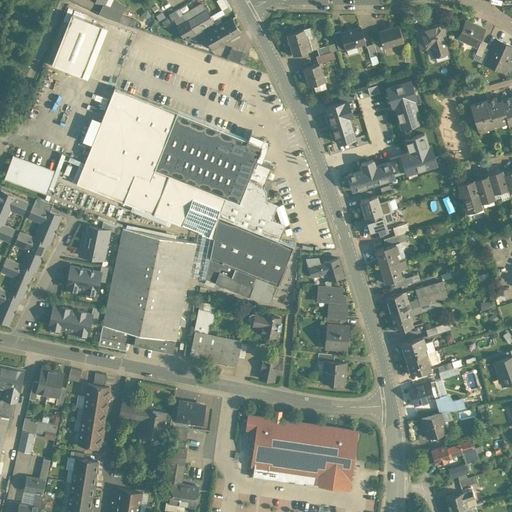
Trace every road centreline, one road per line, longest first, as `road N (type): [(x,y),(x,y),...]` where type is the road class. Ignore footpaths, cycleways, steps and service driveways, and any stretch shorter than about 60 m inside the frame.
road 1 (tertiary): [(391,405),(316,153),(244,9)]
road 2 (residential): [(391,405),(328,406),(122,364)]
road 3 (residential): [(62,0),(3,142)]
road 4 (residential): [(122,364),(100,511)]
road 5 (residential): [(74,216),(14,342)]
